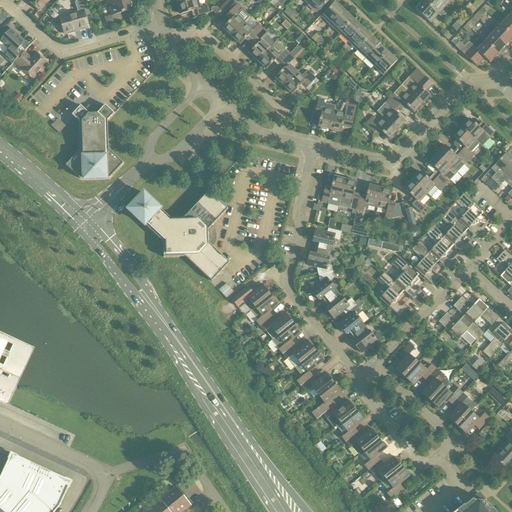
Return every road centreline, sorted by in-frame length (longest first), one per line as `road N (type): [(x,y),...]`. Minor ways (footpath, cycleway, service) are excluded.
road 1 (residential): [(360,378),(284,283),(311,146)]
road 2 (secondary): [(237,430),(83,225)]
road 3 (residential): [(161,24),(60,52),(1,0)]
road 4 (residential): [(277,138),(281,110),(200,34),(168,40)]
road 5 (residential): [(452,100),(393,160),(311,146)]
road 6 (unclassified): [(103,476),(183,453),(226,511)]
road 7 (residential): [(375,367),(468,267)]
road 8 (residential): [(439,457),(415,459),(361,391),(360,378)]
road 9 (residential): [(439,457),(447,434),(375,367)]
